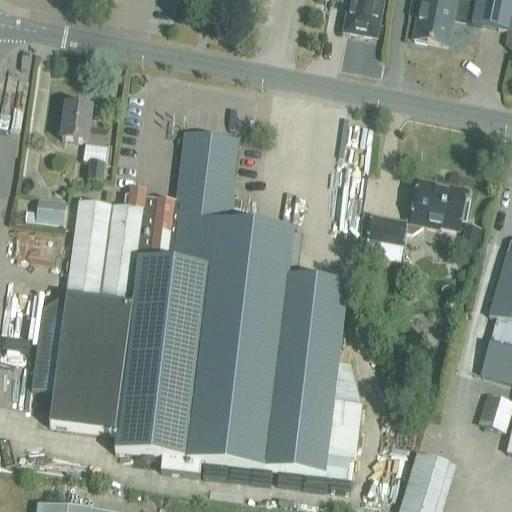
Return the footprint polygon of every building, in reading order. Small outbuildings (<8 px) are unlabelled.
[(217,0),(217,1),(229,4),(227,13),(245,16),(247,8),(252,9),(254,0),(217,0)] [(381,12),(383,2),(383,0),(317,0),(351,7),(346,36),(376,42),(381,12)] [(453,23),(473,26),(472,28),(511,35),(511,0),(477,0),(476,9),(456,6),(456,4),(433,0),(422,0),(414,44),(447,51),(453,23)] [(60,132),(59,139),(62,143),(62,144),(86,147),(104,150),(104,148),(106,136),(88,133),(91,112),(67,109),(64,130),(60,132)] [(346,485),(349,461),(356,462),(361,414),(333,410),(347,292),(288,284),(293,237),(230,230),(233,200),(227,199),(234,146),(188,141),(180,206),(126,200),(124,213),(80,207),(67,302),(42,314),(31,395),(54,398),(50,431),(117,440),(115,458),(162,463),(161,476),(199,481),(201,468),(265,476),(346,485)] [(105,167),(91,166),(88,184),(103,186),(105,167)] [(459,235),(467,196),(420,187),(413,223),(411,223),(407,225),(406,227),(372,221),(367,244),(402,251),(405,237),(411,239),(423,230),(438,233),(439,231),(459,235)] [(28,203),(25,225),(65,230),(68,206),(38,202),(38,204),(28,203)] [(481,234),(465,231),(463,240),(479,244),(481,234)] [(489,321),(497,323),(481,380),(511,388),(511,246),(511,247),(508,258),(507,258),(489,321)] [(420,405),(436,410),(442,391),(425,386),(420,405)] [(511,407),(486,399),(476,428),(505,438),(511,417),(511,407)] [(443,511),(456,470),(417,458),(400,511),(443,511)]
